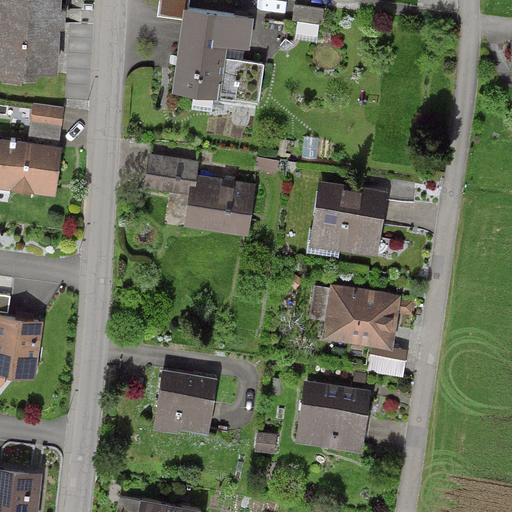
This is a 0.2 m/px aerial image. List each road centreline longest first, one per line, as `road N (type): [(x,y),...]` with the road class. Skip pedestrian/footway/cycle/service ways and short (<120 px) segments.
road 1 (residential): [(469,17),(406,511)]
road 2 (residential): [(93,274),(112,0)]
road 3 (residential): [(78,439),(93,274)]
road 4 (residential): [(469,17),(332,0)]
